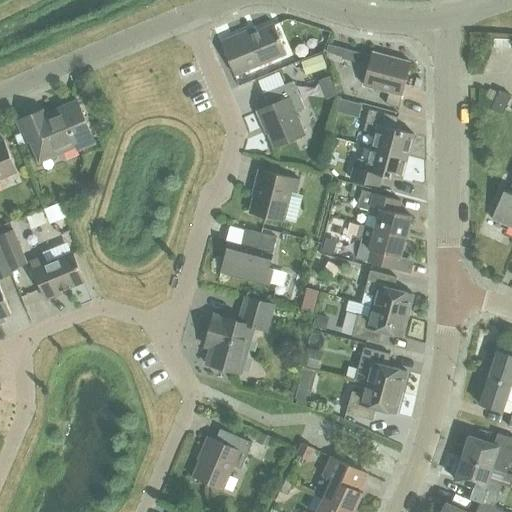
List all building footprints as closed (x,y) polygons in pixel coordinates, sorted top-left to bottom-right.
[(249,31),(221,42),(235,75),(250,69),(287,54),(275,24),(250,34),(249,31)] [(329,43),(327,51),(342,55),(344,47),(329,43)] [(362,52),(360,60),(370,63),(364,85),(389,92),(388,97),(386,104),(399,108),(402,97),(411,63),(372,52),(372,54),(362,52)] [(302,63),(307,75),(327,68),(322,56),(302,63)] [(316,82),(321,97),(336,92),(332,78),(316,82)] [(294,81),(263,94),(268,106),(257,111),(263,126),(265,125),(274,147),(305,134),(296,113),(305,109),(294,81)] [(511,97),(511,95),(500,89),(490,110),(503,116),(511,97)] [(79,151),(96,144),(78,100),(67,105),(68,108),(46,118),(43,110),(28,117),(37,139),(31,142),(39,162),(63,152),(62,149),(75,144),(79,151)] [(372,147),(408,157),(414,134),(395,129),(398,117),(370,110),(364,131),(376,134),(372,147)] [(0,178),(17,172),(4,140),(0,141),(0,178)] [(408,157),(372,147),(368,161),(357,158),(351,179),(379,187),(383,175),(402,180),(408,157)] [(297,193),(300,180),(259,169),(255,186),(257,186),(250,213),(284,221),(291,192),(297,193)] [(375,229),(406,237),(412,216),(398,212),(401,201),(363,190),(358,207),(370,210),(368,214),(378,217),(375,229)] [(511,193),(505,190),(492,219),(511,227),(511,193)] [(66,216),(61,203),(45,210),(50,223),(66,216)] [(42,211),(27,217),(32,228),(46,222),(42,211)] [(360,225),(357,236),(362,238),(357,258),(384,266),(398,269),(401,258),(406,237),(375,229),(360,225)] [(13,228),(0,233),(0,243),(11,270),(27,263),(13,228)] [(229,242),(221,272),(269,285),(274,270),(273,270),(273,269),(269,268),(277,238),(250,230),(246,247),(229,242)] [(0,279),(12,274),(0,244),(0,279)] [(59,292),(85,281),(73,253),(47,264),(44,256),(31,262),(47,299),(60,294),(59,292)] [(277,268),(276,283),(290,284),(291,268),(277,268)] [(372,306),(408,316),(414,294),(395,289),(397,278),(370,271),(365,292),(375,295),(372,306)] [(4,317),(11,314),(0,285),(0,322),(6,320),(4,317)] [(308,288),(303,309),(314,312),(320,291),(308,288)] [(214,315),(208,336),(214,337),(207,364),(241,374),(254,327),(267,331),(274,305),(246,297),(240,322),(214,315)] [(349,300),(346,311),(359,314),(353,336),(380,343),(383,332),(403,337),(408,316),(372,306),(362,303),(349,300)] [(312,326),(325,329),(328,318),(316,315),(312,326)] [(358,369),(355,380),(366,383),(402,393),(408,371),(388,366),(391,355),(364,347),(358,369)] [(320,368),(323,354),(306,350),(302,363),(320,368)] [(511,356),(497,352),(488,379),(511,387),(511,384),(511,356)] [(503,413),(511,387),(488,379),(480,405),(503,413)] [(300,382),(296,397),(309,400),(313,386),(300,382)] [(402,393),(366,383),(363,394),(352,391),(346,413),(373,420),(376,409),(396,414),(402,393)] [(193,477),(223,490),(234,466),(242,469),(253,443),(221,429),(216,440),(208,437),(202,452),(204,453),(193,477)] [(270,446),(273,438),(261,432),(261,433),(257,441),(270,446)] [(469,437),(462,460),(492,470),(506,475),(510,464),(511,457),(511,440),(497,435),(494,446),(469,437)] [(313,447),(301,442),(296,454),(307,459),(313,447)] [(324,497),(354,511),(363,493),(360,491),(368,473),(332,456),(323,475),(332,480),(324,497)] [(462,460),(455,481),(475,488),(471,499),(481,502),(495,507),(502,485),(488,480),(492,470),(462,460)] [(294,483),(286,479),(280,491),(288,495),(294,483)] [(354,511),(324,497),(317,511),(306,511),(304,511),(303,511),(354,511)] [(464,511),(446,503),(442,511),(497,511),(478,504),(474,511),(464,511)]
